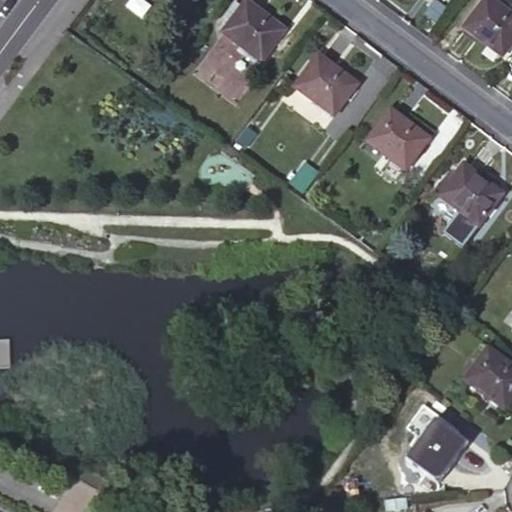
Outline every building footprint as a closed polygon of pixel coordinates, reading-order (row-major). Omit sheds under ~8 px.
[(511,42),(511,18),(488,0),(484,0),(463,29),(501,57),(511,42)] [(245,1),(238,8),(228,23),(221,32),(259,61),(283,30),(245,1)] [(228,23),(238,8),(232,3),(221,18),(228,23)] [(355,85),(317,55),(294,86),(331,115),(355,85)] [(427,139),(388,110),(366,141),(404,169),(427,139)] [(501,193),(461,164),(438,196),(477,226),(501,193)] [(511,395),(511,366),(487,348),(463,381),(502,409),(511,395)] [(465,444),(434,421),(406,458),(436,482),(465,444)]
